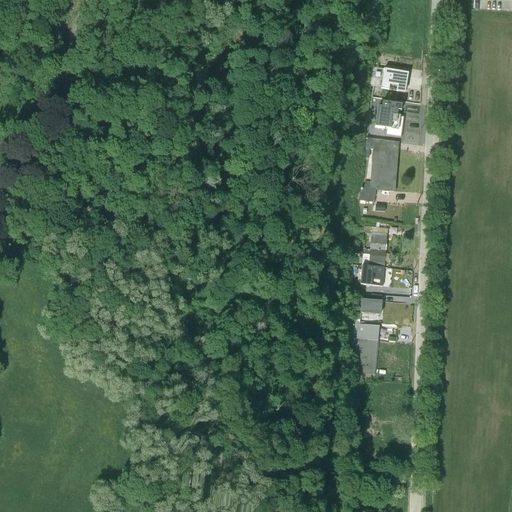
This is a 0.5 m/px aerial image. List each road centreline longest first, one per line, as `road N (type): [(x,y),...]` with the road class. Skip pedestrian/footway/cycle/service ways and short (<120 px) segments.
road 1 (track): [(338,0),(277,287),(233,376),(220,375),(208,342),(197,349),(216,459),(208,511)]
road 2 (tertiary): [(438,0),(415,511)]
road 3 (track): [(91,0),(74,26),(0,242)]
